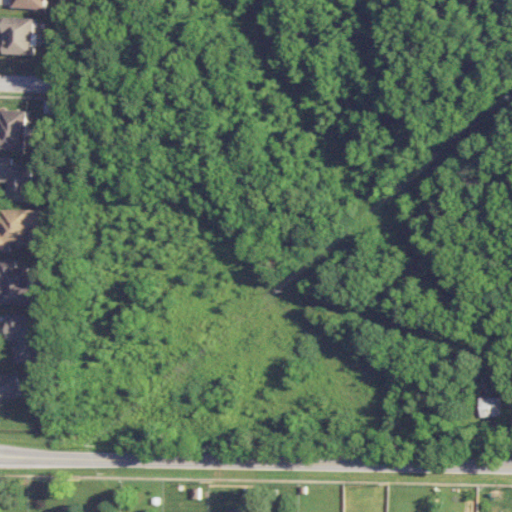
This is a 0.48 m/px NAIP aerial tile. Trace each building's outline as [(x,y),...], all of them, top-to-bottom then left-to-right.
[(13,0),(13,7),(47,9),(47,0),(13,0)] [(4,33),(6,34),(6,53),(34,54),(35,17),(5,16),(4,33)] [(1,131),(0,131),(0,147),(26,149),(28,110),(1,109),(1,131)] [(13,157),(0,156),(0,180),(9,181),(9,200),(32,200),(32,164),(13,164),(13,157)] [(12,244),(34,244),(34,233),(43,233),(43,209),(1,209),(1,228),(0,227),(0,251),(12,251),(12,244)] [(0,304),(36,304),(36,290),(30,290),(30,266),(18,266),(18,258),(0,258),(0,304)] [(15,362),(38,363),(39,318),(26,318),(26,313),(9,313),(8,337),(15,337),(15,362)] [(0,375),(0,399),(21,396),(18,373),(0,375)] [(501,396),(480,397),(480,416),(501,415),(501,396)]
